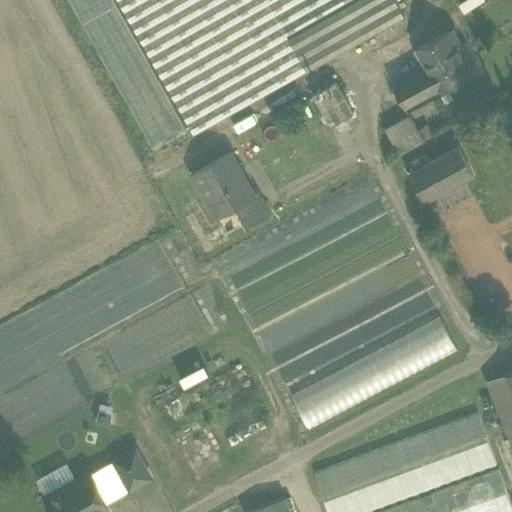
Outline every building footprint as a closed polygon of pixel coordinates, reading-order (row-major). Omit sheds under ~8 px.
[(185,128),(113,0),(69,0),(152,147),(185,128)] [(395,0),(118,0),(194,134),(404,15),(395,0)] [(451,28),(417,47),(428,67),(439,88),(440,89),(471,73),(457,48),(461,46),(451,28)] [(428,67),(393,86),(404,107),(439,88),(428,67)] [(353,113),(335,81),(312,94),(330,126),(353,113)] [(409,114),(384,128),(398,153),(423,139),(409,114)] [(458,149),(410,175),(423,200),(434,194),(436,198),(448,192),(446,188),(471,174),(458,149)] [(230,152),(191,174),(215,216),(233,206),(237,214),(255,203),(254,202),(251,196),(254,195),(230,152)] [(262,197),(254,202),(255,203),(237,214),(245,229),(271,215),(262,197)] [(291,391),(310,427),(460,347),(441,312),(291,391)] [(236,365),(153,410),(168,438),(251,393),(236,365)] [(511,368),(503,372),(504,374),(511,395),(511,368)] [(511,395),(504,374),(487,380),(511,444),(511,395)] [(477,411),(312,472),(327,511),(362,511),(496,463),(477,411)] [(135,448),(114,460),(129,488),(151,476),(135,448)] [(114,460),(89,473),(108,509),(154,484),(151,476),(129,488),(114,460)] [(511,507),(497,468),(376,511),(509,511),(511,511),(511,507)] [(89,473),(45,496),(53,511),(101,511),(108,509),(89,473)] [(290,511),(284,496),(243,511),(290,511)]
